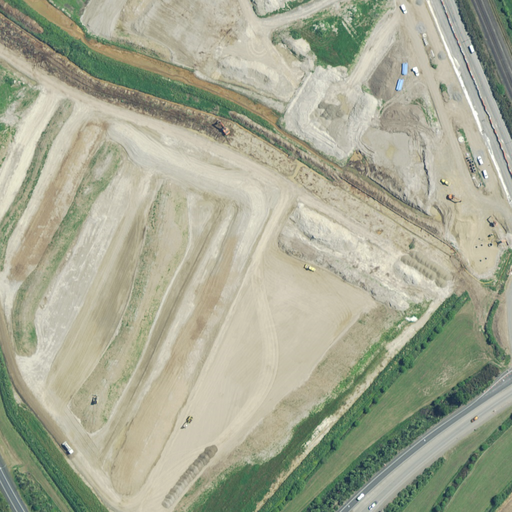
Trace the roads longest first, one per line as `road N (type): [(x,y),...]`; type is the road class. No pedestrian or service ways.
road 1 (tertiary): [(344,511),(511,378)]
road 2 (unclassified): [(511,179),(438,0)]
road 3 (tertiary): [(511,394),(442,442),(368,511)]
